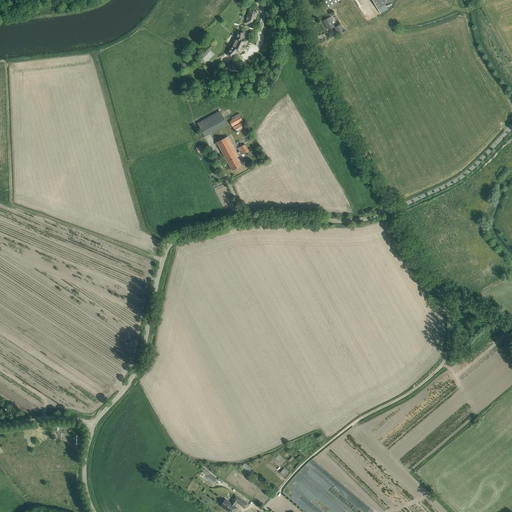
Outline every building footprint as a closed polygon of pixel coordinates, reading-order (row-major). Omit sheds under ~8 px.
[(322,0),(327,8),(332,5),(340,0),(322,0)] [(371,0),(377,9),(380,13),(387,9),(385,4),(392,0),(371,0)] [(249,10),(245,23),(254,26),(257,12),(249,10)] [(333,20),(331,17),(323,21),(328,30),(334,27),(331,21),(333,20)] [(344,31),(341,24),(335,28),(338,34),(344,31)] [(227,54),(231,58),(237,51),(240,53),(242,49),(243,50),(247,41),(243,39),(244,32),(238,31),(237,37),(237,38),(233,45),(232,47),(231,48),(232,49),(227,54)] [(229,61),(226,67),(232,70),(234,64),(229,61)] [(197,123),(205,137),(227,124),(219,111),(197,123)] [(232,120),(229,121),(235,132),(244,127),(242,123),(235,126),(235,125),(241,122),(243,121),(239,113),(234,116),(231,118),(232,120)] [(228,136),(217,142),(228,163),(232,171),(241,166),(236,158),(244,154),(249,151),(246,147),(245,144),(240,147),(237,148),(239,151),(236,153),(230,141),(228,136)] [(249,473),(252,470),(245,464),(241,467),(249,473)] [(217,479),(210,474),(207,477),(214,482),(217,479)] [(231,509),(234,511),(235,511),(238,508),(235,506),(237,503),(245,509),(248,504),(235,495),(232,500),(233,500),(231,503),(226,500),(226,501),(222,507),(228,511),(229,511),(231,509)]
